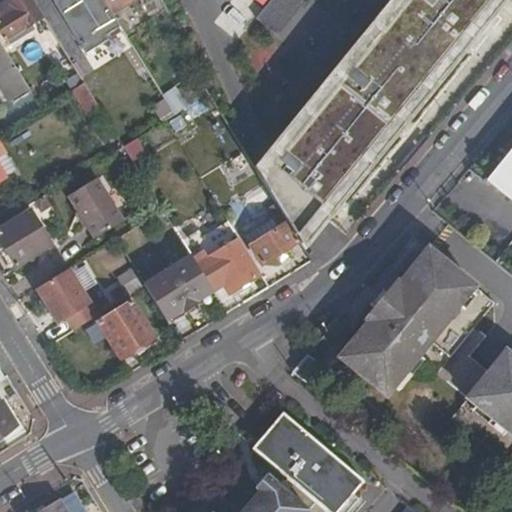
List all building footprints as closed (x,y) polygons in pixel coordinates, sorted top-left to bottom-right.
[(33,0),(4,0),(0,3),(0,22),(8,35),(41,12),(33,0)] [(69,0),(77,11),(68,16),(88,47),(123,24),(112,8),(107,0),(69,0)] [(107,0),(112,8),(125,0),(107,0)] [(299,0),(271,0),(256,19),(276,35),(302,2),(299,0)] [(405,0),(258,167),(278,201),(295,228),(496,0),(405,0)] [(0,77),(11,96),(31,83),(0,34),(0,77)] [(74,86),(95,121),(106,113),(86,79),(74,86)] [(171,116),(182,103),(168,90),(156,103),(171,116)] [(511,155),(493,178),(511,193),(511,155)] [(96,233),(122,217),(97,174),(70,191),(96,233)] [(281,225),(262,236),(252,242),(263,260),(301,238),(295,228),(278,201),(269,207),(281,225)] [(27,204),(0,220),(0,236),(17,264),(51,243),(27,204)] [(259,230),(249,236),(252,242),(262,236),(259,230)] [(204,249),(194,255),(214,287),(224,281),(230,290),(261,271),(241,237),(209,255),(204,249)] [(343,352),(389,391),(421,353),(478,285),(432,246),(403,281),(400,278),(368,315),(372,318),(343,352)] [(192,251),(144,281),(167,317),(214,288),(214,287),(194,255),(192,251)] [(72,264),(38,285),(59,320),(68,315),(75,326),(100,311),(72,264)] [(131,267),(118,277),(132,294),(145,284),(131,267)] [(133,295),(100,317),(123,354),(156,332),(133,295)] [(511,349),(479,323),(441,369),(471,394),(511,427),(511,349)] [(0,431),(17,421),(2,397),(0,397),(0,373),(6,370),(0,360),(0,431)] [(253,445),(290,477),(316,447),(345,470),(334,482),(345,491),(330,509),(333,511),(338,511),(366,479),(284,410),(253,445)] [(215,511),(214,510),(212,511),(327,511),(330,509),(345,491),(334,482),(345,470),(316,447),(290,477),(281,481),(268,472),(259,483),(264,487),(247,507),(252,511),(215,511)] [(88,511),(75,490),(38,511),(88,511)]
